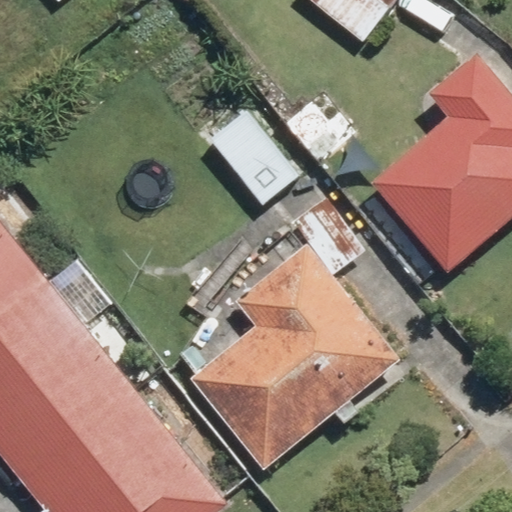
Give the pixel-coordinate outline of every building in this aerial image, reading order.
[(317,0),(371,43),(406,0),(317,0)] [(458,114),(381,182),(458,270),(511,222),(511,77),(487,49),(439,91),(458,114)] [(257,106),(215,139),(270,208),(311,175),(257,106)] [(224,359),(200,378),(272,469),(412,358),(343,272),(373,248),(332,197),(300,222),(317,243),(203,333),(224,359)] [(0,205),(0,443),(55,511),(230,511),(241,504),(0,205)]
